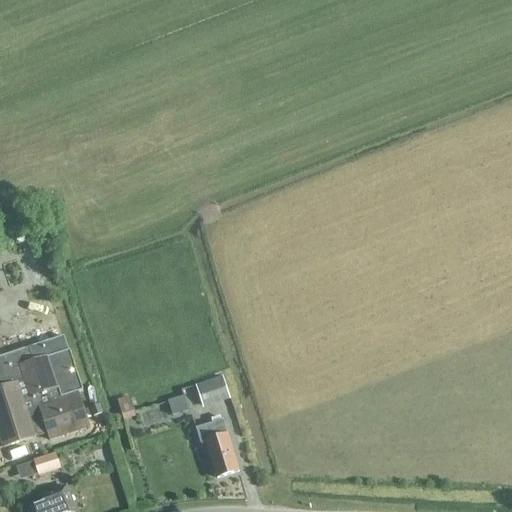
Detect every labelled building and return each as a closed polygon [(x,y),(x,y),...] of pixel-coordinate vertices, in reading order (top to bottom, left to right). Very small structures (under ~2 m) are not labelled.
[(0,283),(15,283),(14,263),(0,263),(0,283)] [(0,378),(3,390),(0,390),(0,437),(4,448),(48,433),(50,441),(52,441),(51,440),(64,436),(65,437),(66,436),(66,435),(79,431),(79,432),(81,432),(80,431),(87,428),(87,429),(89,429),(77,394),(83,393),(70,352),(69,352),(64,338),(0,358),(0,378)] [(202,407),(228,398),(222,379),(195,388),(202,407)] [(117,404),(122,419),(121,419),(123,425),(135,421),(133,415),(134,415),(129,400),(117,404)] [(93,418),(102,415),(99,407),(90,409),(93,418)] [(216,480),(238,473),(222,422),(196,430),(200,446),(206,444),(216,480)] [(44,454),(40,443),(28,447),(31,458),(44,454)] [(37,474),(60,467),(56,455),(33,463),(37,474)] [(29,510),(29,511),(75,511),(66,488),(42,496),(45,503),(29,510)]
